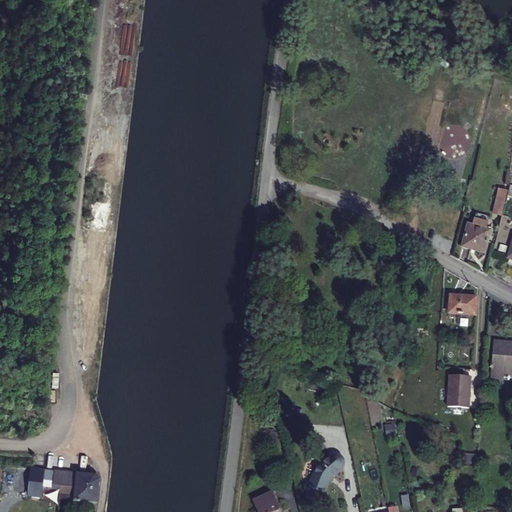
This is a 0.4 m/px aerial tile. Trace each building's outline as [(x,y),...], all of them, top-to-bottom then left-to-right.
[(493,213),(503,214),(506,188),(497,187),(493,213)] [(472,227),(486,231),(488,223),(474,220),(472,227)] [(468,226),(462,248),(466,249),(472,250),(484,254),(490,232),(486,231),(472,227),(468,226)] [(458,296),(457,315),(476,316),(478,297),(458,296)] [(511,343),(501,342),(499,377),(506,377),(507,369),(511,368),(511,343)] [(450,373),(447,406),(468,407),(471,376),(450,373)] [(307,419),(292,417),(290,426),(306,428),(307,419)] [(316,473),(312,483),(308,493),(309,499),(313,503),(317,503),(319,502),(321,501),(323,498),(326,491),(327,485),(333,485),(336,479),(334,476),(342,468),(344,465),(346,461),(344,458),(339,456),(335,455),(329,459),(320,468),(316,473)] [(42,493),(44,468),(29,467),(26,492),(42,493)] [(52,487),(60,488),(58,499),(58,506),(73,508),(72,501),(96,504),(100,482),(100,481),(99,478),(97,476),(94,474),(77,473),(76,474),(70,473),(54,471),(52,487)] [(282,511),(276,495),(255,503),(259,511),(282,511)]
